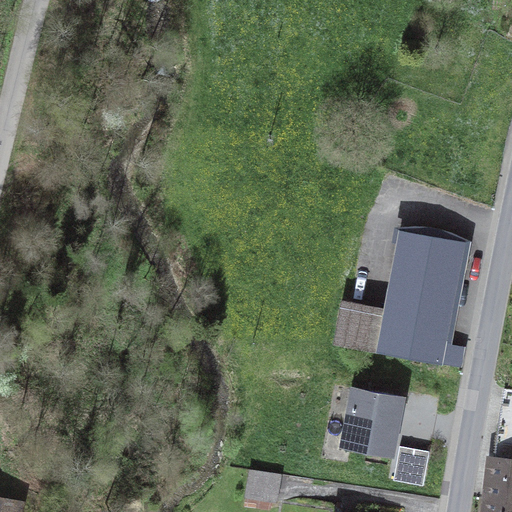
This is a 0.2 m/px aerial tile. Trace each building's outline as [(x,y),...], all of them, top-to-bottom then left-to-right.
[(408,225),(408,230),(401,229),(386,307),(346,299),(338,343),(459,365),(463,347),(443,343),(462,240),(456,239),(457,234),(439,228),(408,225)] [(401,396),(354,387),(343,444),(391,453),(401,396)] [(489,511),(511,511),(511,388),(507,388),(500,425),(496,455),(489,511)] [(429,451),(400,445),(393,479),(423,485),(426,470),(429,451)] [(280,473),(250,468),(245,495),(276,500),(280,473)] [(0,511),(21,511),(24,501),(0,496),(0,511)]
